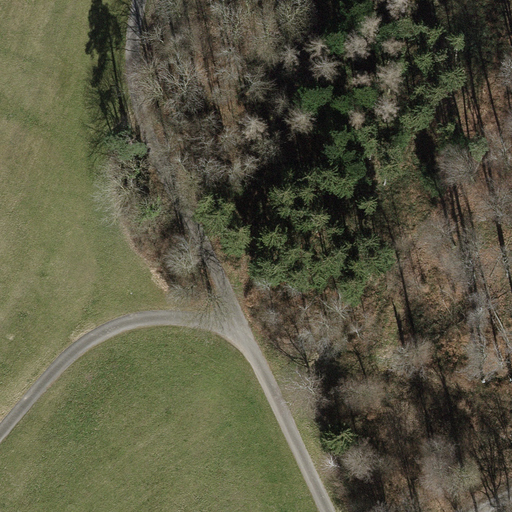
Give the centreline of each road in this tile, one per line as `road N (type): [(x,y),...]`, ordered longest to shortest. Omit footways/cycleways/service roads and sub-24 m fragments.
road 1 (track): [(140,0),(131,61),(140,113),(328,511)]
road 2 (track): [(242,329),(179,316),(124,322),(69,356),(0,436)]
road 3 (track): [(242,329),(511,404)]
